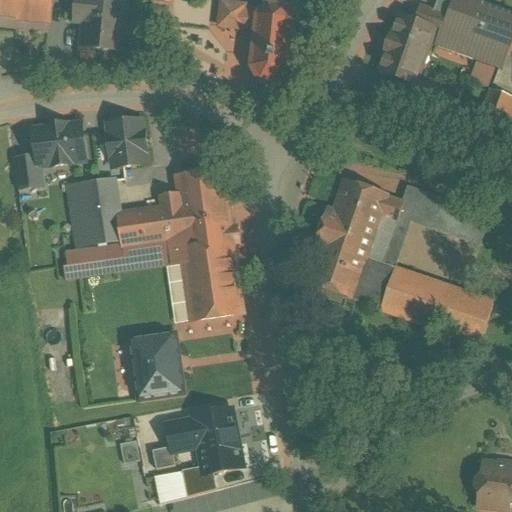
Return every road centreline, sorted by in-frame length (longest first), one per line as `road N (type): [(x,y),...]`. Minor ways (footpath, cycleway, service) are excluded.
road 1 (residential): [(276,167),(270,192),(313,511)]
road 2 (residential): [(276,167),(232,124),(173,100),(51,103),(0,114)]
road 3 (residential): [(392,0),(276,167)]
road 4 (unknown): [(326,99),(511,151)]
road 5 (unknown): [(511,443),(484,447),(405,511)]
